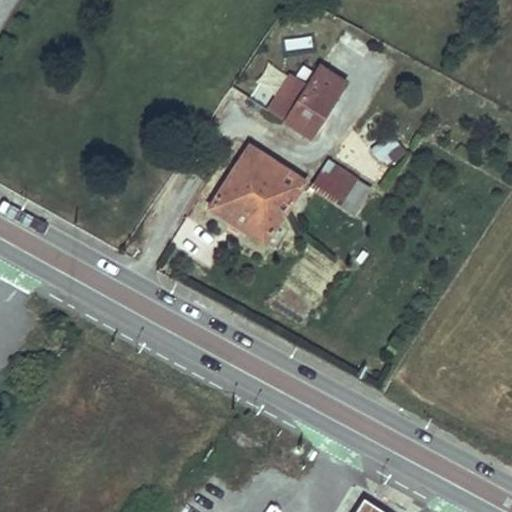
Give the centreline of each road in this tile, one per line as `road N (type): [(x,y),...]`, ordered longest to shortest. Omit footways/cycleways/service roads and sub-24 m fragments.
road 1 (primary): [(511,485),(0,206)]
road 2 (primary): [(0,248),(487,511)]
